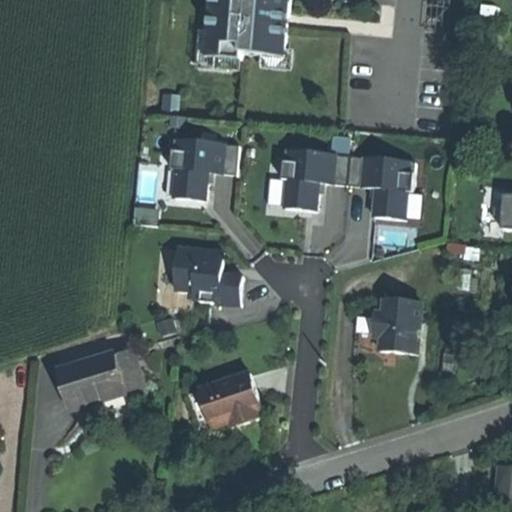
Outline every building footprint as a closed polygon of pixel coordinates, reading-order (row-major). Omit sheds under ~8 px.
[(211,0),(207,59),(245,63),(245,56),(287,60),(291,0),(211,0)] [(181,172),(178,200),(209,203),(210,190),(212,175),(240,178),(243,149),(178,143),(175,171),(181,172)] [(289,153),(286,181),(291,182),(289,210),(307,212),(320,213),(322,186),(351,188),(354,159),(289,153)] [(420,165),(354,159),(351,188),(380,191),(378,219),(409,222),(411,194),(417,194),(420,165)] [(502,228),(501,195),(489,195),(490,228),(502,228)] [(412,248),(414,231),(388,229),(386,245),(412,248)] [(207,250),(180,248),(178,273),(181,273),(179,292),(198,294),(197,301),(213,302),(213,304),(244,307),(245,292),(246,279),(226,277),(228,255),(207,253),(207,250)] [(386,315),(379,315),(377,326),(376,338),(384,339),(383,353),(420,356),(425,305),(388,302),(386,315)] [(133,349),(115,355),(127,392),(146,386),(133,349)] [(115,355),(114,353),(61,372),(75,411),(93,405),(93,404),(105,400),(127,392),(115,355)] [(200,434),(232,423),(243,419),(245,424),(264,418),(262,413),(265,412),(252,374),(188,395),(200,434)] [(243,419),(232,423),(234,428),(239,426),(245,424),(243,419)] [(511,454),(502,453),(498,493),(511,494),(511,454)]
